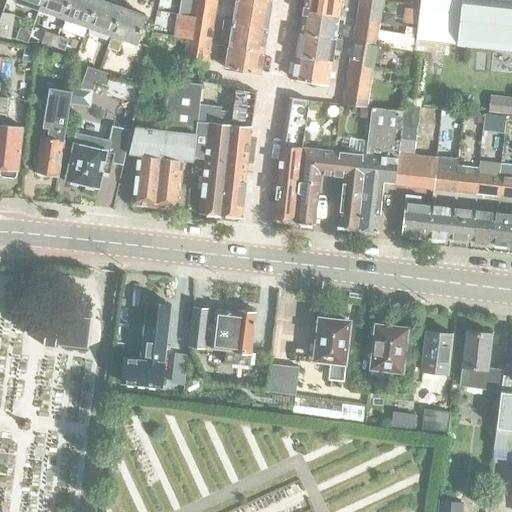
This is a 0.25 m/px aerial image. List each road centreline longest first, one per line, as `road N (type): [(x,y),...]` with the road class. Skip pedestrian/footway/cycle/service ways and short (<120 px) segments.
road 1 (secondary): [(251,258),(511,290)]
road 2 (residential): [(251,258),(291,0)]
road 3 (secondary): [(251,258),(43,237)]
